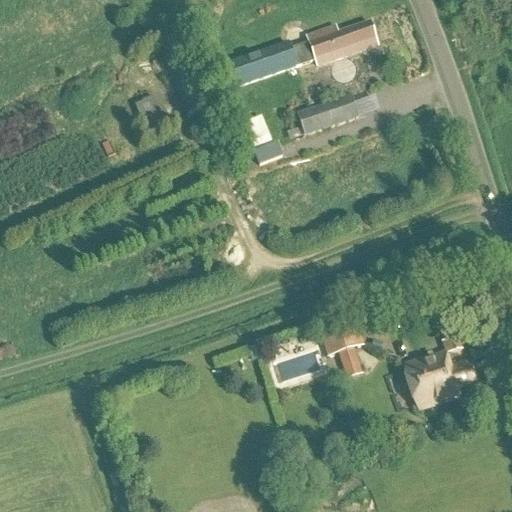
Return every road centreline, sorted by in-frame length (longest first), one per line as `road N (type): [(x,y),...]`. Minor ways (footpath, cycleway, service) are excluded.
road 1 (track): [(494,211),(0,375)]
road 2 (track): [(489,197),(273,265),(250,245),(175,113),(118,60)]
road 3 (tertiary): [(511,269),(416,0)]
